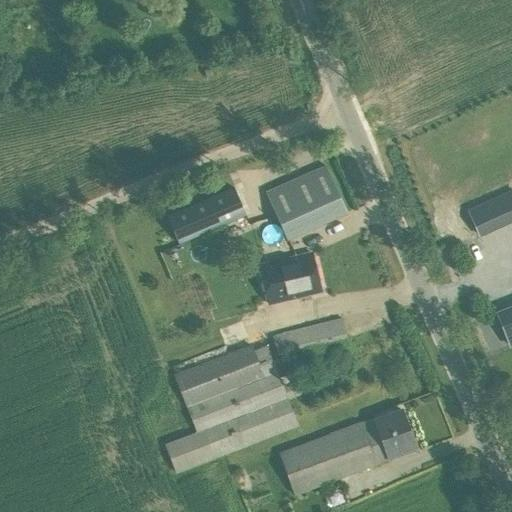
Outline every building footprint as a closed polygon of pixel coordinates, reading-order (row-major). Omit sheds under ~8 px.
[(324,165),(265,192),(286,240),(346,213),(324,165)] [(511,193),(509,185),(461,200),(468,220),(511,206),(511,193)] [(232,187),(148,224),(160,252),(245,215),(232,187)] [(311,253),(259,266),(268,304),(320,292),(311,253)] [(511,344),(511,308),(498,314),(510,346),(511,344)] [(384,317),(370,323),(377,343),(392,338),(384,317)] [(342,318),(271,336),(276,356),(346,338),(342,318)] [(228,319),(208,326),(215,345),(235,337),(228,319)] [(198,433),(166,446),(177,474),(298,426),(288,401),(282,386),(266,347),(178,382),(198,433)] [(298,380),(282,386),(288,401),(303,395),(298,380)] [(281,455),(296,494),(388,459),(389,461),(416,450),(400,408),(281,455)]
